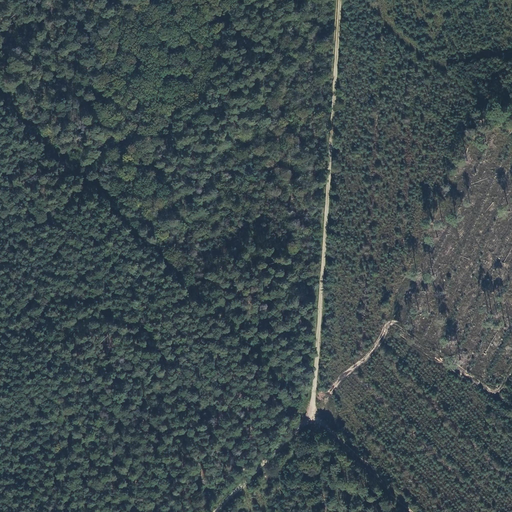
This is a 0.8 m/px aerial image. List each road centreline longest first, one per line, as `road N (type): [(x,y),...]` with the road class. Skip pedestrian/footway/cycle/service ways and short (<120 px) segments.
road 1 (track): [(341,0),(315,413)]
road 2 (track): [(315,413),(414,511)]
